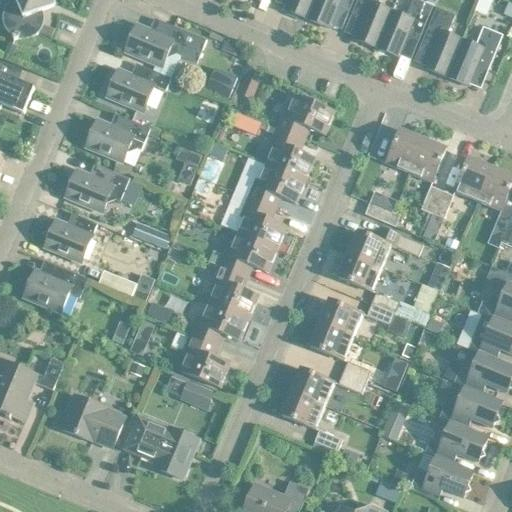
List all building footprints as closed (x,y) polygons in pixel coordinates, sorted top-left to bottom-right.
[(0,0),(0,9),(3,11),(3,12),(2,15),(1,19),(2,22),(3,26),(4,29),(6,32),(9,35),(12,37),(13,41),(17,39),(19,40),(23,40),(27,39),(30,38),(33,37),(36,34),(39,32),(41,29),(41,27),(38,25),(38,22),(39,19),(38,16),(37,13),(42,11),(55,5),(53,0),(0,0)] [(288,0),(284,11),(306,20),(314,0),(288,0)] [(314,0),(306,20),(328,29),(337,9),(348,13),(353,0),(314,0)] [(357,0),(351,15),(362,19),(353,40),(376,49),(391,12),(377,6),(379,0),(357,0)] [(391,12),(376,49),(398,58),(406,38),(417,42),(431,7),(413,0),(412,0),(405,18),(391,12)] [(435,9),(421,44),(431,48),(423,68),(445,78),(461,41),(447,35),(454,17),(435,9)] [(130,39),(125,52),(140,59),(141,62),(144,60),(156,65),(153,72),(170,79),(180,56),(197,63),(206,41),(189,34),(172,28),(167,40),(158,36),(154,35),(150,36),(148,32),(135,27),(134,30),(127,33),(130,39)] [(461,41),(445,78),(468,87),(476,67),(487,71),(502,36),(482,28),(475,47),(461,41)] [(230,44),(226,53),(245,60),(248,51),(230,44)] [(0,107),(1,105),(23,115),(33,89),(0,75),(0,71),(3,64),(0,62),(0,107)] [(112,84),(106,97),(122,104),(123,107),(126,105),(143,112),(154,87),(165,92),(170,79),(153,72),(148,84),(140,81),(135,80),(132,81),(130,77),(117,72),(115,75),(109,78),(112,84)] [(256,81),(245,76),(237,94),(248,99),(256,81)] [(281,118),(276,130),(304,142),(308,130),(324,137),(334,113),(317,106),(318,102),(306,97),(305,101),(295,97),(286,119),(281,118)] [(91,135),(85,148),(101,154),(102,157),(105,156),(122,163),(134,168),(140,152),(150,130),(133,123),(128,135),(119,131),(119,132),(115,130),(111,132),(109,127),(108,127),(96,122),(95,126),(88,128),(91,135)] [(262,153),(274,136),(263,129),(252,146),(262,153)] [(275,144),(273,151),(266,166),(305,182),(314,159),(299,153),(304,142),(276,130),(271,142),(275,144)] [(408,174),(422,140),(399,130),(385,164),(408,174)] [(422,140),(408,174),(432,184),(446,150),(422,140)] [(213,145),(208,157),(222,163),(227,151),(213,145)] [(180,148),(175,160),(184,164),(177,182),(189,187),(201,157),(180,148)] [(454,193),(477,202),(491,168),(468,159),(454,193)] [(305,182),(266,166),(257,188),(253,186),(248,199),(272,209),(276,197),(295,205),(305,182)] [(511,184),(511,177),(491,168),(477,202),(500,212),(511,184)] [(89,177),(76,172),(74,176),(68,178),(70,185),(65,198),(80,204),(81,207),(84,206),(101,213),(105,205),(116,200),(120,202),(129,180),(113,173),(108,185),(98,181),(98,182),(94,180),(90,181),(89,177)] [(430,187),(420,211),(431,215),(441,192),(430,187)] [(452,197),(441,192),(431,215),(442,220),(452,197)] [(247,213),(238,235),(277,251),(286,228),(267,220),(272,209),(248,199),(242,211),(247,213)] [(387,225),(392,213),(369,204),(364,215),(387,225)] [(67,227),(55,222),(53,226),(47,228),(49,235),(44,248),(59,254),(61,257),(63,256),(81,263),(97,225),(75,216),(71,226),(67,227)] [(500,244),(510,221),(499,216),(487,245),(498,250),(500,244)] [(500,244),(511,249),(511,247),(511,221),(510,221),(500,244)] [(129,236),(153,246),(158,233),(134,223),(129,236)] [(347,256),(381,270),(390,249),(393,250),(394,249),(417,259),(422,247),(379,229),(374,240),(357,232),(347,256)] [(277,251),(238,235),(229,257),(224,255),(219,267),(243,277),(248,266),(267,274),(277,251)] [(447,238),(444,246),(455,250),(458,243),(447,238)] [(212,252),(208,262),(218,266),(222,256),(212,252)] [(371,293),(381,270),(347,256),(337,279),(371,293)] [(437,263),(427,287),(439,292),(449,268),(437,263)] [(47,278),(34,272),(32,276),(26,279),(29,285),(23,298),(39,304),(40,307),(43,306),(60,313),(68,295),(79,300),(87,280),(54,266),(50,276),(47,278)] [(243,277),(219,267),(214,280),(218,282),(209,304),(248,320),(258,297),(238,289),(243,277)] [(482,315),(493,320),(505,325),(505,324),(509,313),(511,314),(511,276),(501,299),(490,295),(487,303),(482,301),(477,313),(482,315)] [(139,279),(131,298),(145,303),(154,281),(144,277),(139,279)] [(371,306),(394,315),(399,304),(375,294),(371,306)] [(318,324),(352,338),(362,315),(328,301),(318,324)] [(152,303),(147,315),(157,319),(162,308),(152,303)] [(248,320),(209,304),(200,326),(196,324),(191,336),(214,346),(215,346),(219,335),(239,343),(248,320)] [(366,317),(389,327),(394,315),(371,306),(366,317)] [(490,360),(490,359),(495,348),(511,355),(511,327),(505,324),(505,325),(493,320),(482,315),(467,350),(478,355),(490,360)] [(430,319),(425,330),(435,335),(440,324),(430,319)] [(343,362),(352,338),(318,324),(309,348),(343,362)] [(125,332),(116,328),(111,339),(120,343),(125,332)] [(214,346),(191,336),(185,349),(190,350),(180,373),(219,389),(229,366),(213,359),(218,347),(215,346),(214,346)] [(135,337),(129,352),(141,357),(148,342),(135,337)] [(406,345),(402,356),(409,359),(414,348),(406,345)] [(490,360),(478,355),(472,369),(461,364),(453,385),(464,389),(476,394),(480,383),(506,393),(511,379),(511,368),(490,359),(490,360)] [(51,359),(43,378),(0,360),(0,413),(5,415),(4,418),(9,420),(10,417),(24,423),(32,404),(23,400),(31,383),(52,392),(64,364),(51,359)] [(132,363),(128,373),(140,377),(144,367),(132,363)] [(342,374),(365,384),(370,372),(347,363),(342,374)] [(290,393),(324,407),(334,384),(300,370),(290,393)] [(337,386),(361,396),(365,384),(342,374),(337,386)] [(51,419),(67,386),(59,382),(44,416),(51,419)] [(188,384),(187,385),(181,398),(181,400),(206,410),(213,394),(188,384)] [(476,394),(464,389),(458,404),(447,399),(438,420),(461,429),(466,418),(492,428),(502,405),(476,394)] [(324,407),(290,393),(280,416),(314,430),(324,407)] [(74,396),(60,430),(91,443),(91,442),(112,450),(125,419),(104,410),(105,409),(74,396)] [(124,450),(155,463),(153,468),(182,480),(198,441),(169,429),(168,431),(137,418),(124,450)] [(447,464),(451,452),(477,463),(487,440),(461,429),(438,420),(424,454),(447,464)] [(384,426),(380,435),(396,442),(399,433),(384,426)] [(341,441),(318,432),(313,443),(337,453),(341,441)] [(343,450),(340,459),(354,465),(358,456),(343,450)] [(473,474),(447,464),(424,454),(423,454),(417,468),(418,468),(409,489),(432,499),(437,487),(463,498),(473,474)] [(396,471),(392,480),(404,485),(408,476),(396,471)] [(370,476),(368,480),(378,484),(380,480),(370,476)] [(283,498),(253,486),(242,511),(298,511),(308,491),(289,483),(283,498)]
